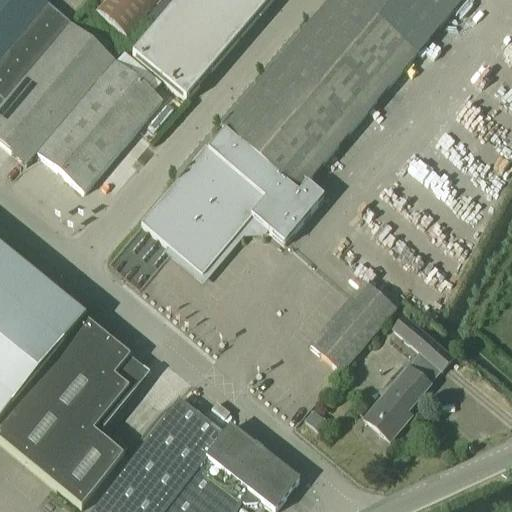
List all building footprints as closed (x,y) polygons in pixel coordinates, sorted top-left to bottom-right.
[(0,0),(0,148),(25,170),(35,158),(64,182),(83,198),(85,196),(154,115),(161,106),(134,83),(118,69),(113,65),(112,64),(76,33),(72,30),(68,27),(63,23),(47,9),(36,0),(0,0)] [(105,0),(94,13),(127,41),(162,0),(105,0)] [(275,0),(183,0),(182,0),(165,0),(147,22),(157,31),(132,60),(185,106),(275,0)] [(334,0),(221,134),(224,137),(296,200),(465,0),(334,0)] [(140,230),(202,281),(251,223),(284,250),(323,203),(306,189),(296,200),(224,137),(208,156),(205,153),(140,230)] [(0,448),(77,511),(82,511),(123,463),(93,439),(128,395),(113,383),(129,363),(84,326),(84,325),(0,256),(0,448)] [(308,351),(340,379),(341,379),(395,315),(363,287),(308,351)] [(390,336),(418,359),(441,379),(453,364),(403,320),(390,336)] [(407,373),(364,424),(389,446),(410,421),(406,418),(429,391),(407,373)] [(178,405),(95,511),(237,511),(241,508),(244,510),(257,509),(259,506),(266,511),(278,511),(299,486),(229,432),(223,440),(178,405)]
